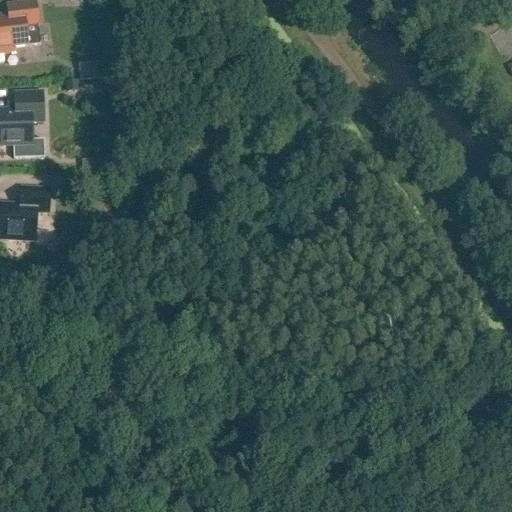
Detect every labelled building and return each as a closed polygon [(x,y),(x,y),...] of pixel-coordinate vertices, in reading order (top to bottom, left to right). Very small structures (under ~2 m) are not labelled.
[(25,30),(38,29),(35,4),(7,7),(8,21),(0,22),(0,65),(4,65),(3,52),(27,49),(25,30)] [(65,96),(79,94),(78,83),(64,85),(65,96)] [(31,125),(43,125),(42,95),(14,96),(15,114),(0,114),(0,148),(13,148),(13,162),(45,161),(43,143),(32,143),(31,125)] [(99,177),(99,164),(82,164),(82,177),(99,177)] [(48,216),(50,192),(21,190),(20,208),(0,207),(0,241),(35,243),(37,215),(48,216)]
